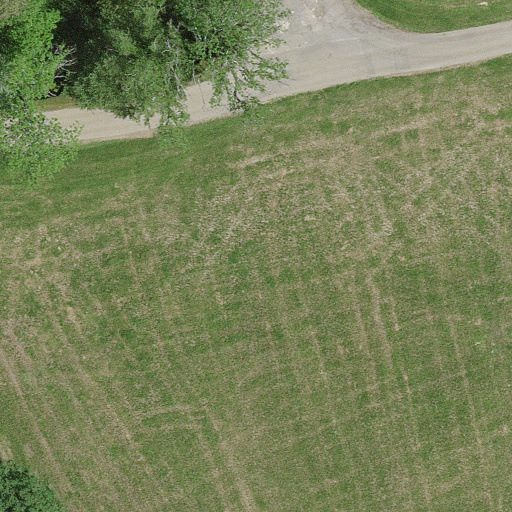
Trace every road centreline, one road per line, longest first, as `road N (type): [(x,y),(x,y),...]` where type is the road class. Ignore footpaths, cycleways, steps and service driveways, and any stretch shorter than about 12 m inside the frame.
road 1 (unclassified): [(0,139),(181,117),(367,48)]
road 2 (residential): [(367,48),(473,51),(511,43)]
